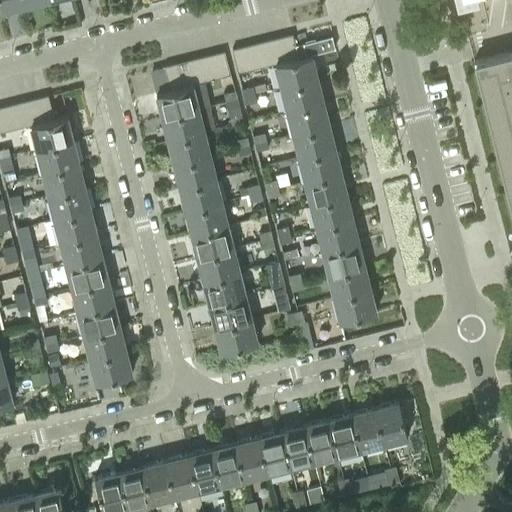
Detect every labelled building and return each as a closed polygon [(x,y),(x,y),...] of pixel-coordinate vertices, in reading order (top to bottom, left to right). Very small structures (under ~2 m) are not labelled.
[(292,32),(280,35),(285,58),(298,55),(295,43),(292,32)] [(305,40),(295,43),(298,55),(312,52),(335,46),(332,34),(315,38),(314,36),(304,39),(305,40)] [(280,35),(268,38),(273,61),(275,61),(285,58),(280,35)] [(268,38),(256,41),(261,64),(273,61),(268,38)] [(256,41),(244,44),(250,67),(261,64),(256,41)] [(244,44),(231,47),(237,70),(250,67),(244,44)] [(224,49),(211,52),(217,75),(230,72),(224,49)] [(511,49),(473,60),(474,60),(511,209),(511,49)] [(211,52),(200,55),(205,78),(217,75),(211,52)] [(298,55),(285,58),(275,61),(281,85),(318,76),(312,52),(298,55)] [(200,55),(188,58),(194,81),(205,78),(200,55)] [(188,58),(176,61),(182,84),(193,82),(194,81),(188,58)] [(164,64),(170,87),(182,84),(176,61),(164,64)] [(164,64),(150,67),(156,91),(170,87),(164,64)] [(318,76),(281,85),(287,108),(323,99),(318,76)] [(156,91),(162,115),(199,105),(193,82),(182,84),(170,87),(156,91)] [(240,86),(242,94),(254,91),(252,83),(240,86)] [(223,91),(225,99),(237,96),(235,88),(223,91)] [(254,91),(242,94),(244,102),(256,99),(254,91)] [(48,93),(35,96),(41,120),(54,116),(48,93)] [(35,96),(23,99),(29,123),(30,122),(41,120),(35,96)] [(237,96),(225,99),(227,106),(239,103),(237,96)] [(23,99),(12,102),(17,125),(29,123),(23,99)] [(323,99),(287,108),(292,131),(329,122),(323,99)] [(12,102),(0,104),(0,107),(5,128),(17,125),(12,102)] [(239,103),(227,106),(231,122),(243,119),(239,103)] [(199,105),(162,115),(168,138),(205,129),(199,105)] [(67,113),(54,116),(41,120),(30,122),(36,146),(73,137),(67,113)] [(329,122),(292,131),(298,155),(335,145),(329,122)] [(205,129),(168,138),(174,161),(211,152),(205,129)] [(252,133),(254,141),(266,138),(264,130),(252,133)] [(235,138),(237,146),(249,143),(247,135),(235,138)] [(73,137),(36,146),(42,170),(79,161),(73,137)] [(266,138),(254,141),(256,149),(268,146),(266,138)] [(249,143),(237,146),(239,153),(251,150),(249,143)] [(0,147),(0,155),(10,153),(8,145),(0,147)] [(335,145),(298,155),(304,178),(341,169),(335,145)] [(211,152),(174,161),(180,185),(216,175),(211,152)] [(10,153),(0,155),(0,161),(0,163),(12,160),(10,153)] [(79,161),(42,170),(48,193),(85,184),(79,161)] [(341,169),(304,178),(310,201),(347,192),(341,169)] [(216,175),(180,185),(185,208),(222,199),(216,175)] [(264,180),(266,188),(278,185),(276,177),(264,180)] [(246,184),(248,192),(260,189),(258,181),(246,184)] [(85,184),(48,193),(54,216),(91,207),(85,184)] [(278,185),(266,188),(268,195),(280,192),(278,185)] [(260,189),(248,192),(250,200),(262,197),(260,189)] [(8,195),(10,202),(22,199),(20,192),(8,195)] [(347,192),(310,201),(316,225),(353,215),(347,192)] [(22,199),(10,202),(12,210),(24,207),(22,199)] [(222,199),(185,208),(191,231),(228,222),(222,199)] [(91,207),(54,216),(60,239),(97,230),(91,207)] [(353,215),(316,225),(322,248),(359,239),(353,215)] [(228,222),(191,231),(197,255),(234,245),(228,222)] [(288,223),(275,226),(277,234),(290,231),(288,223)] [(258,231),(260,239),(272,236),(270,228),(258,231)] [(97,230),(60,239),(66,263),(102,254),(97,230)] [(290,231),(277,234),(279,242),(292,239),(290,231)] [(272,236),(260,239),(262,246),(274,243),(272,236)] [(19,241),(22,249),(33,246),(32,238),(19,241)] [(359,239),(322,248),(328,271),(365,262),(359,239)] [(2,245),(4,253),(16,250),(14,243),(2,245)] [(234,245),(197,255),(203,278),(240,269),(234,245)] [(33,246),(22,249),(24,257),(35,254),(33,246)] [(16,250),(4,253),(6,261),(18,258),(16,250)] [(102,254),(66,263),(72,286),(108,277),(102,254)] [(365,262),(328,271),(334,295),(370,285),(365,262)] [(284,282),(282,274),(279,263),(270,266),(272,277),(270,277),(272,285),(284,282)] [(240,269),(203,278),(209,301),(246,292),(240,269)] [(287,273),(289,281),(301,278),(299,270),(287,273)] [(108,277),(72,286),(78,310),(114,300),(108,277)] [(301,278),(289,281),(291,288),(303,285),(301,278)] [(284,282),(272,285),(274,293),(286,290),(284,282)] [(31,288),(33,296),(45,293),(43,285),(31,288)] [(370,285),(334,295),(339,318),(376,309),(370,285)] [(26,289),(14,292),(16,300),(27,297),(26,289)] [(246,292),(209,301),(215,325),(252,315),(246,292)] [(45,293),(33,296),(35,303),(47,300),(45,293)] [(27,297),(16,300),(18,307),(29,305),(27,297)] [(114,300),(78,310),(84,333),(120,323),(114,300)] [(301,307),(296,308),(293,309),(296,321),(304,319),(301,307)] [(293,309),(291,309),(286,311),(289,323),(296,321),(293,309)] [(252,315),(215,325),(221,348),(258,339),(252,315)] [(304,319),(296,321),(298,329),(309,326),(307,318),(304,319)] [(120,323),(84,333),(89,356),(126,347),(120,323)] [(55,331),(43,334),(45,342),(57,339),(55,331)] [(26,338),(28,347),(39,344),(37,336),(26,338)] [(57,339),(45,342),(47,349),(59,347),(57,339)] [(312,340),(302,343),(304,350),(314,348),(312,340)] [(39,344),(28,347),(29,354),(41,351),(39,344)] [(126,347),(89,356),(95,380),(132,371),(126,347)] [(57,369),(52,370),(49,371),(52,382),(60,380),(57,369)] [(44,384),(52,382),(49,371),(42,373),(44,384)] [(6,376),(0,378),(0,403),(12,401),(6,376)] [(398,398),(374,404),(383,441),(407,435),(398,398)] [(374,404),(351,410),(360,447),(383,441),(374,404)] [(351,410),(327,416),(337,452),(360,447),(351,410)] [(327,416),(304,422),(313,458),(337,452),(327,416)] [(304,422),(281,428),(290,464),(313,458),(304,422)] [(281,428),(257,433),(267,470),(290,464),(281,428)] [(257,433),(234,439),(243,476),(267,470),(257,433)] [(234,439),(211,445),(220,482),(243,476),(234,439)] [(211,445),(188,451),(197,488),(220,482),(211,445)] [(188,451),(164,457),(174,494),(197,488),(188,451)] [(164,457),(141,463),(150,499),(174,494),(164,457)] [(141,463),(118,469),(127,505),(150,499),(141,463)] [(383,466),(385,474),(397,471),(395,463),(383,466)] [(94,475),(103,511),(127,505),(118,469),(94,475)] [(397,471),(385,474),(387,482),(399,479),(397,471)] [(337,478),(339,485),(350,482),(348,475),(337,478)] [(350,482),(339,485),(341,493),(352,490),(350,482)] [(64,511),(58,484),(34,490),(39,511),(64,511)] [(320,484),(307,487),(310,501),(323,498),(320,484)] [(290,490),(292,497),(304,494),(302,487),(290,490)] [(39,511),(34,490),(11,496),(14,511),(39,511)] [(304,494),(292,497),(294,505),(306,502),(304,494)] [(14,511),(11,496),(0,498),(0,511),(14,511)] [(243,501),(245,509),(257,506),(255,498),(243,501)]
